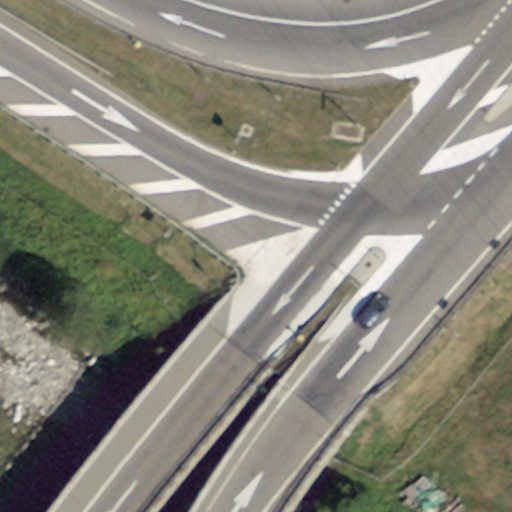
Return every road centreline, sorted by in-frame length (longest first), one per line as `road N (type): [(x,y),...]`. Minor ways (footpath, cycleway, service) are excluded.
road 1 (motorway): [(0,48),(215,175),(261,193),(359,206)]
road 2 (motorway): [(233,511),(311,407),(487,207)]
road 3 (motorway): [(359,206),(107,511)]
road 4 (motorway): [(491,0),(420,31),(322,44),(240,37),(126,0)]
road 5 (motorway): [(511,30),(359,206)]
road 6 (motorway): [(359,206),(487,207)]
